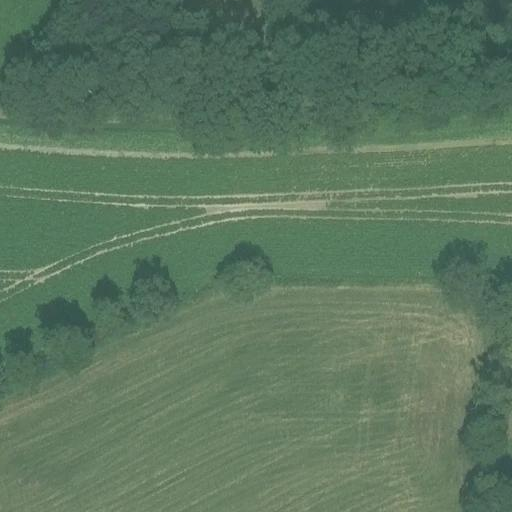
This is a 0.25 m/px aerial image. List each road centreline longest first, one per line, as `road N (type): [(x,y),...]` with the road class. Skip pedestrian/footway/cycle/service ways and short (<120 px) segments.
road 1 (residential): [(511,80),(233,113),(0,115)]
road 2 (track): [(35,118),(66,40),(93,0)]
